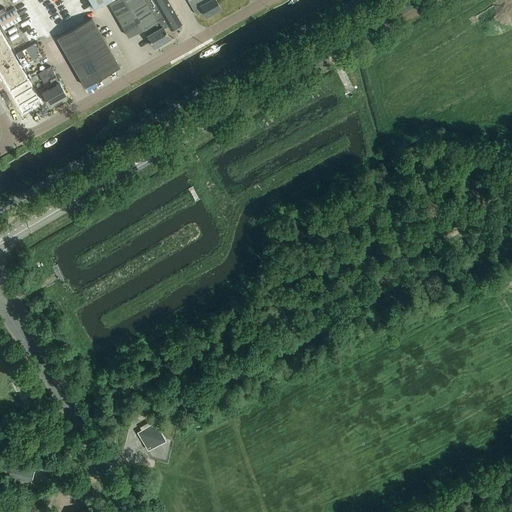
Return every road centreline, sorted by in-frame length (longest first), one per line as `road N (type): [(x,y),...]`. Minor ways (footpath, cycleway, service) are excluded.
road 1 (primary): [(0,241),(416,0)]
road 2 (unclassified): [(16,141),(270,0)]
road 3 (residential): [(129,511),(0,288)]
